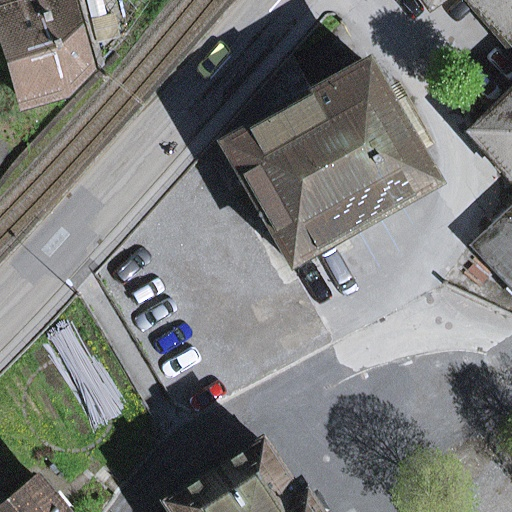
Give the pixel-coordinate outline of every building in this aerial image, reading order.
[(0,20),(24,103),(64,92),(86,69),(67,0),(20,0),(0,7),(0,20)] [(511,93),(473,133),(511,177),(511,0),(428,0),(432,5),(438,0),(498,0),(511,15),(511,93)] [(470,0),(511,47),(511,15),(498,0),(470,0)] [(434,184),(366,63),(222,144),(290,264),(434,184)] [(511,286),(511,212),(475,247),(511,286)] [(316,511),(303,491),(296,496),(259,440),(162,503),(168,511),(316,511)] [(0,496),(0,511),(63,511),(35,477),(4,502),(0,496)]
